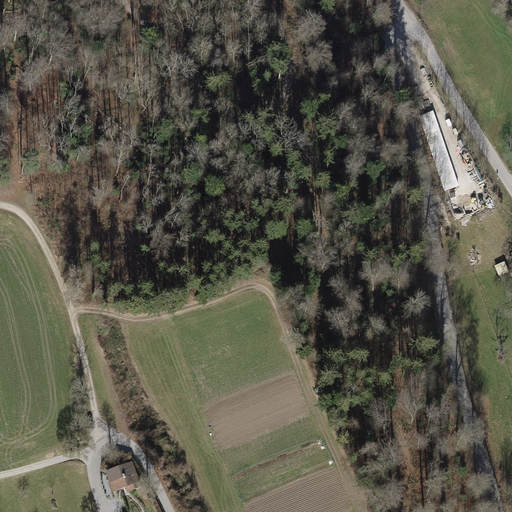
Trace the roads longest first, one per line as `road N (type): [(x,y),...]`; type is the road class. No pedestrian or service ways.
road 1 (unclassified): [(502,511),(455,364),(417,144),(389,40),(404,25),(422,36),(511,186)]
road 2 (track): [(71,309),(153,317),(238,290),(274,295),(365,511)]
road 3 (track): [(128,0),(157,26),(208,99),(228,115),(248,117),(287,99),(292,79),(266,0)]
road 4 (track): [(104,446),(62,280),(34,227),(0,206)]
road 5 (unclassified): [(104,511),(93,468),(104,446),(116,443),(140,457),(168,511)]
road 6 (track): [(287,99),(310,156),(322,237)]
